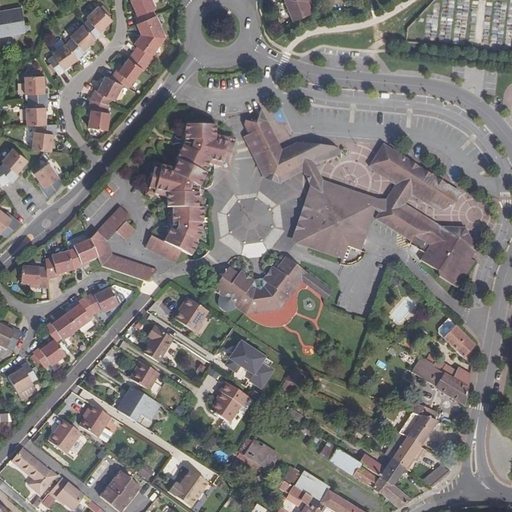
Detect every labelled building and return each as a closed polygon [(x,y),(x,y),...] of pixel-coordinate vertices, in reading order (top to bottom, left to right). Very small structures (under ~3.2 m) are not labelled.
[(137,22),(155,14),(152,8),(155,7),(151,0),(130,0),(136,15),(134,16),(137,22)] [(286,0),(290,18),(311,15),(308,0),(286,0)] [(99,31),(111,20),(112,19),(111,18),(99,5),(86,17),(87,19),(82,24),(96,38),(101,33),(99,31)] [(0,37),(25,34),(21,10),(0,13),(0,16),(0,37)] [(164,37),(155,14),(137,22),(136,23),(140,34),(164,37)] [(89,44),(96,38),(82,24),(70,35),(72,37),(66,42),(78,58),(86,52),(84,49),(89,44)] [(150,56),(164,37),(140,34),(133,43),(136,46),(132,51),(148,63),(152,57),(150,56)] [(70,64),(78,58),(66,42),(52,52),(54,54),(48,59),(59,74),(65,70),(64,68),(70,64)] [(148,63),(132,51),(128,57),(142,67),(144,68),(148,63)] [(128,87),(142,67),(128,57),(123,64),(118,71),(116,69),(109,78),(123,85),(128,87)] [(28,100),(48,99),(47,92),(45,92),(44,75),(24,76),(25,93),(28,93),(28,100)] [(123,85),(109,78),(104,75),(96,90),(94,89),(89,98),(108,105),(112,99),(113,100),(123,85)] [(108,105),(89,98),(88,109),(91,109),(89,126),(107,129),(110,112),(107,112),(108,105)] [(36,124),(47,123),(46,106),(48,106),(48,99),(28,100),(28,107),(26,107),(26,124),(36,124)] [(257,154),(274,145),(271,138),(273,133),(269,125),(266,127),(263,121),(258,120),(252,123),(250,128),(252,134),(248,136),(257,154)] [(46,150),(52,151),(54,133),(56,134),(57,123),(47,123),(36,124),(36,131),(33,131),(32,148),(46,150)] [(154,190),(153,195),(166,199),(166,208),(171,208),(171,222),(170,229),(164,242),(151,236),(145,249),(175,263),(182,252),(191,256),(198,243),(197,242),(202,233),(202,223),(203,223),(203,208),(198,208),(198,193),(200,188),(206,174),(204,173),(210,163),(215,164),(222,166),(226,167),(232,151),(235,141),(216,136),(216,126),(185,126),(185,140),(183,145),(176,159),(178,161),(174,169),(161,166),(160,171),(153,169),(148,188),(154,190)] [(274,145),(257,154),(267,174),(269,173),(277,176),(278,179),(281,177),(297,170),(302,167),(304,160),(312,162),(320,158),(326,155),(327,147),(296,145),(279,153),(274,145)] [(13,184),(19,175),(18,174),(28,161),(13,148),(2,162),(4,164),(0,168),(11,181),(13,184)] [(459,194),(388,150),(377,155),(377,169),(385,174),(396,181),(412,191),(426,200),(443,211),(450,207),(455,205),(454,202),(459,194)] [(44,188),(42,189),(49,198),(63,183),(48,163),(33,174),(39,182),(44,188)] [(11,181),(0,168),(0,184),(2,187),(11,181)] [(350,196),(324,187),(321,193),(314,191),(305,215),(295,243),(344,259),(348,247),(360,251),(376,204),(350,196)] [(150,274),(153,276),(158,271),(113,256),(107,243),(117,233),(126,242),(135,232),(125,223),(131,218),(119,206),(89,238),(97,257),(101,265),(102,266),(144,281),(150,274)] [(382,209),(375,220),(411,242),(409,245),(424,254),(420,261),(438,272),(439,278),(458,289),(474,263),(470,260),(476,250),(470,239),(458,239),(455,233),(438,232),(433,229),(421,221),(408,213),(397,206),(392,207),(382,209)] [(11,219),(5,215),(0,210),(0,232),(6,238),(22,224),(13,217),(11,219)] [(97,257),(89,238),(73,246),(74,248),(68,251),(73,270),(82,266),(81,263),(88,260),(97,257)] [(73,270),(68,251),(51,255),(51,257),(44,259),(45,268),(46,279),(57,277),(56,274),(64,272),(73,270)] [(231,265),(213,290),(245,315),(281,310),(302,283),(325,300),(332,292),(284,256),(262,286),(231,265)] [(46,279),(45,268),(22,266),(20,284),(30,284),(37,285),(37,287),(47,288),(46,279)] [(83,297),(95,313),(101,309),(103,312),(118,303),(109,286),(100,291),(94,294),(92,292),(83,297)] [(206,310),(185,296),(180,304),(181,305),(172,319),(190,331),(197,320),(199,321),(206,310)] [(95,313),(83,297),(77,301),(78,303),(72,308),(65,313),(77,329),(91,319),(90,317),(95,313)] [(77,329),(65,313),(57,319),(51,324),(50,322),(44,326),(52,337),(56,341),(61,337),(63,340),(77,329)] [(444,338),(456,326),(449,319),(439,329),(439,334),(444,338)] [(197,320),(190,331),(194,334),(201,323),(199,321),(197,320)] [(16,345),(22,332),(16,329),(15,331),(8,328),(0,323),(0,346),(6,349),(8,346),(13,349),(16,345)] [(456,326),(444,338),(472,367),(476,346),(456,326)] [(158,363),(172,339),(155,328),(149,338),(152,340),(143,354),(158,363)] [(64,353),(56,341),(52,337),(45,343),(39,347),(37,345),(32,350),(43,365),(49,361),(50,364),(64,353)] [(414,349),(398,338),(396,342),(412,352),(414,349)] [(267,358),(240,341),(224,366),(262,391),(276,371),(263,364),(267,358)] [(425,361),(467,389),(470,375),(458,368),(456,372),(436,359),(438,354),(434,352),(433,355),(430,353),(425,361)] [(467,389),(425,361),(423,360),(414,375),(464,406),(467,389)] [(23,367),(16,371),(8,376),(18,393),(34,384),(33,382),(38,378),(28,361),(22,365),(23,367)] [(158,374),(139,362),(130,379),(148,391),(158,374)] [(308,373),(293,367),(287,382),(293,385),(302,389),(308,373)] [(352,378),(348,389),(354,391),(358,380),(352,378)] [(288,396),(293,385),(287,382),(286,381),(280,392),(288,396)] [(222,394),(218,399),(210,412),(229,423),(239,405),(241,406),(248,396),(225,382),(219,392),(220,392),(222,394)] [(149,421),(158,408),(160,405),(131,388),(116,412),(134,423),(139,415),(149,421)] [(412,413),(434,422),(438,414),(413,403),(407,412),(412,413)] [(84,419),(79,427),(97,439),(110,418),(90,405),(85,413),(87,414),(84,419)] [(406,439),(420,448),(436,423),(434,422),(412,413),(397,435),(406,439)] [(149,421),(139,415),(134,423),(150,433),(155,425),(149,421)] [(55,432),(53,431),(46,441),(65,454),(80,433),(62,420),(57,427),(58,428),(55,432)] [(33,444),(40,448),(46,439),(38,435),(33,444)] [(406,439),(397,435),(384,455),(391,459),(405,469),(406,469),(408,471),(415,461),(412,459),(416,455),(420,457),(422,449),(420,448),(406,439)] [(279,461),(246,440),(237,453),(271,474),(279,461)] [(361,465),(359,464),(331,445),(323,458),(353,477),(353,476),(361,465)] [(35,489),(33,490),(40,496),(57,476),(22,448),(10,462),(33,480),(29,484),(35,489)] [(393,487),(405,469),(391,459),(385,468),(365,455),(359,464),(361,465),(393,487)] [(361,465),(353,476),(371,488),(371,489),(388,500),(399,510),(411,500),(393,487),(361,465)] [(430,488),(450,472),(440,466),(422,481),(430,488)] [(141,474),(147,479),(152,472),(146,467),(141,474)] [(319,504),(327,491),(328,488),(303,472),(302,474),(294,469),(285,483),(292,487),(319,504)] [(208,484),(190,471),(183,480),(179,486),(176,485),(175,484),(168,492),(190,509),(208,484)] [(111,493),(106,488),(98,498),(116,511),(121,511),(139,489),(118,473),(111,482),(116,486),(111,493)] [(89,487),(97,494),(105,485),(98,478),(89,487)] [(73,511),(84,499),(62,480),(48,496),(55,502),(56,501),(69,511),(73,511)] [(116,486),(111,482),(106,488),(111,493),(116,486)] [(320,511),(323,507),(319,504),(292,487),(288,494),(305,505),(301,511),(320,511)] [(360,511),(327,491),(319,504),(323,507),(331,511),(360,511)] [(34,505),(38,508),(44,501),(40,498),(34,505)]
